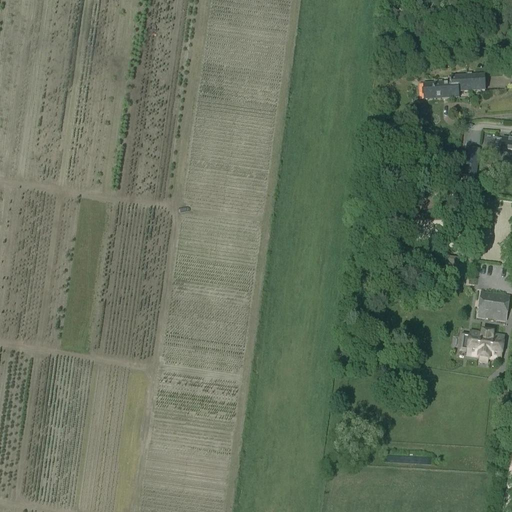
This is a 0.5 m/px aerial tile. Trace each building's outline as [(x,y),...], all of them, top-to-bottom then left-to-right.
[(459,98),(459,90),(484,89),(483,77),(449,78),(450,83),(423,84),(423,100),(459,98)] [(511,139),(509,139),(508,142),(502,141),(501,151),(511,152),(511,139)] [(489,176),(490,164),(483,163),(481,175),(489,176)] [(478,318),(506,322),(509,298),(481,294),(478,318)] [(466,354),(466,355),(499,360),(503,337),(493,335),(494,333),(481,332),(480,334),(469,332),(466,354)]
